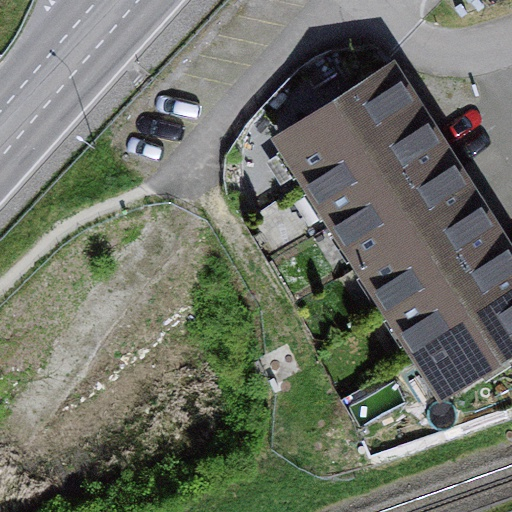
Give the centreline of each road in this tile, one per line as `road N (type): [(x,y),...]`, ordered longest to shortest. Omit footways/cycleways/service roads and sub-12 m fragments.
road 1 (track): [(187,158),(300,362),(341,464)]
road 2 (primary): [(0,151),(138,0)]
